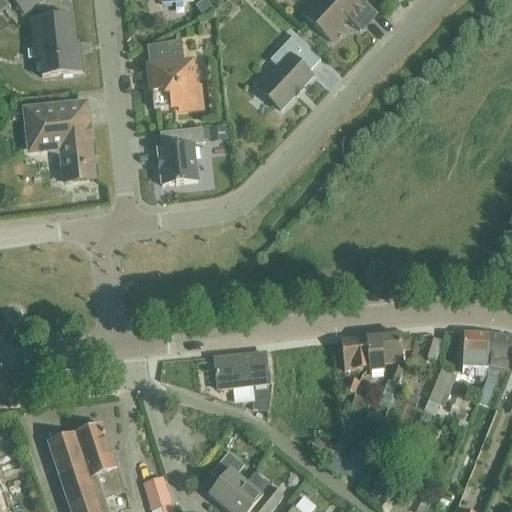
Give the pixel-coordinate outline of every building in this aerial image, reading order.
[(0,0),(0,13),(13,4),(9,0),(0,0)] [(23,18),(46,0),(9,0),(13,4),(23,18)] [(317,0),(318,0),(301,18),(330,44),(344,29),(342,28),(347,22),(359,33),(375,15),(359,0),(353,0),(351,2),(349,0),(317,0)] [(69,17),(29,21),(33,61),(39,61),(41,79),(81,75),(79,54),(73,55),(72,45),(69,17)] [(319,63),(292,38),(269,63),(276,69),(256,90),(280,113),(312,79),(308,75),(319,63)] [(181,43),(146,49),(153,111),(177,109),(177,112),(199,110),(197,88),(193,88),(191,64),(183,65),(181,43)] [(87,127),(85,106),(24,112),(28,150),(49,147),(60,150),(64,184),(93,181),(88,143),(86,143),(84,127),(87,127)] [(224,129),(207,132),(209,146),(226,143),(224,129)] [(199,163),(198,150),(198,147),(203,146),(201,131),(159,135),(161,150),(157,150),(161,188),(197,184),(195,163),(199,163)] [(485,372),(486,337),(463,336),(461,370),(485,372)] [(400,337),(364,341),(368,371),(368,375),(384,373),(383,368),(389,367),(390,373),(386,383),(394,386),(400,372),(399,366),(403,366),(401,353),(409,352),(410,351),(408,337),(400,337)] [(485,382),(484,385),(475,405),(485,409),(496,383),(496,370),(510,373),(511,350),(511,340),(487,337),(486,337),(485,372),(485,382)] [(364,341),(340,344),(344,374),(368,371),(364,341)] [(223,360),(214,361),(218,392),(254,388),(252,411),(268,413),(271,386),(267,387),(264,356),(252,357),(252,361),(237,363),(236,359),(223,360)] [(440,374),(424,412),(435,416),(438,409),(443,410),(455,380),(440,374)] [(348,381),(343,393),(354,396),(358,385),(348,381)] [(385,382),(377,406),(386,409),(394,386),(386,383),(385,382)] [(359,482),(368,458),(350,451),(346,462),(342,461),(366,394),(357,390),(338,441),(330,463),(331,463),(328,471),(359,482)] [(459,411),(450,408),(448,415),(456,418),(459,411)] [(96,482),(103,502),(124,495),(101,427),(73,436),(90,484),(96,482)] [(396,428),(391,439),(402,444),(406,433),(396,428)] [(415,431),(404,457),(422,464),(429,447),(419,442),(422,434),(415,431)] [(330,463),(338,441),(317,433),(309,456),(330,463)] [(106,511),(103,502),(96,482),(90,484),(73,436),(47,445),(69,511),(106,511)] [(224,511),(245,486),(236,478),(243,468),(227,455),(209,476),(219,484),(208,497),(224,511)] [(365,468),(356,491),(365,494),(373,471),(365,468)] [(245,486),(224,511),(225,511),(271,511),(282,499),(270,489),(262,483),(254,475),(245,486)] [(161,480),(141,486),(149,511),(157,511),(170,508),(161,480)] [(415,487),(411,497),(420,500),(423,490),(415,487)] [(305,489),(300,494),(308,500),(313,495),(305,489)] [(422,502),(416,511),(426,511),(430,506),(422,502)]
